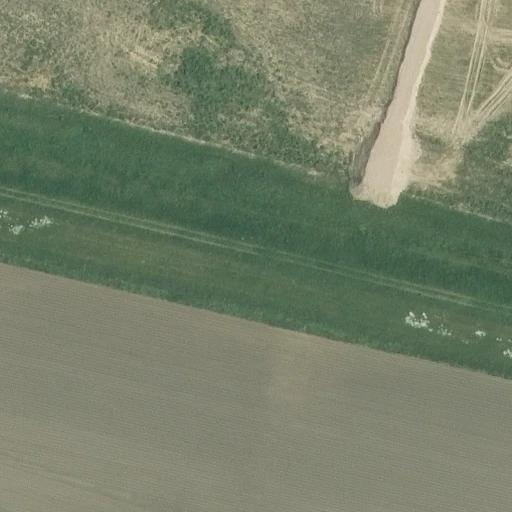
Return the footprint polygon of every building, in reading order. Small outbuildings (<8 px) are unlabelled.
[(365,0),(361,18),(383,25),(380,37),(405,44),(417,0),(365,0)] [(499,30),(476,24),(467,55),(490,61),(489,64),(511,70),(511,23),(501,20),(499,30)] [(233,27),(218,23),(215,33),(231,37),(233,27)] [(354,57),(338,53),(336,63),(351,66),(354,57)] [(474,86),(459,82),(456,92),(472,96),(474,86)]
